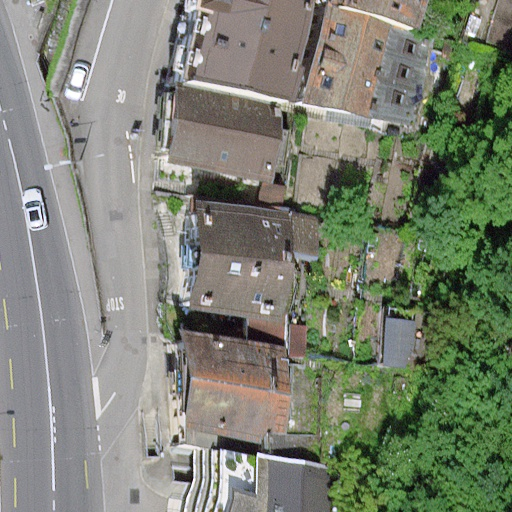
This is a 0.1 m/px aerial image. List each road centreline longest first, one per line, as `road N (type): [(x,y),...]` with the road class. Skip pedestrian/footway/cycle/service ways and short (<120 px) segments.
road 1 (residential): [(54,458),(125,352),(101,127),(103,90),(130,0)]
road 2 (primary): [(0,110),(34,266),(54,458)]
